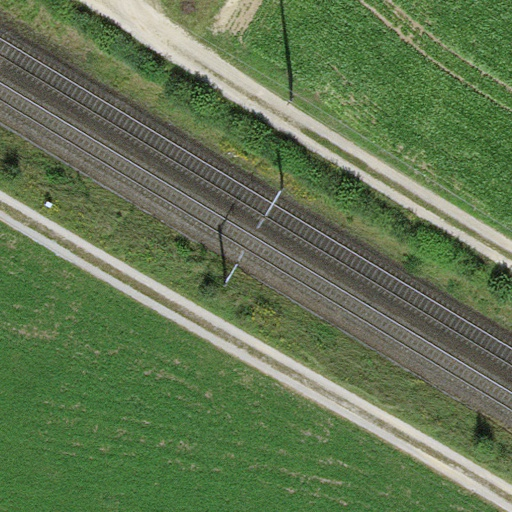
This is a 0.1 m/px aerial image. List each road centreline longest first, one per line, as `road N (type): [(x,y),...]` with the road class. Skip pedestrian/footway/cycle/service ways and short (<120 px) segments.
road 1 (track): [(511,511),(0,212)]
road 2 (track): [(79,0),(511,269)]
